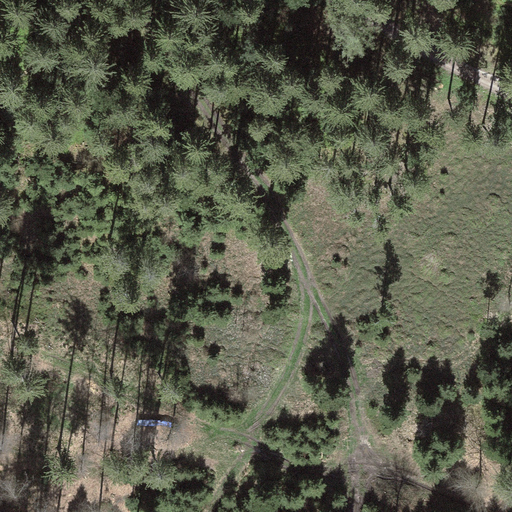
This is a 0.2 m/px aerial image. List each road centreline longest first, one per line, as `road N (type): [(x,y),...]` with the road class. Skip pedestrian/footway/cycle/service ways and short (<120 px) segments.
road 1 (track): [(217,511),(298,346),(306,288),(284,229),(144,0)]
road 2 (track): [(339,0),(511,87)]
